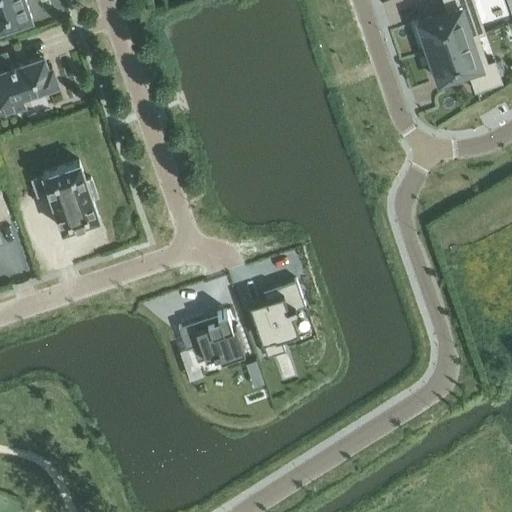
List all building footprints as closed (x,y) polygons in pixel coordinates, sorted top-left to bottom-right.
[(0,0),(0,27),(32,17),(25,0),(0,0)] [(443,0),(447,10),(418,20),(422,31),(418,32),(425,52),(477,34),(484,32),(473,0),(443,0)] [(477,34),(425,52),(431,70),(435,69),(438,80),(459,72),(461,77),(469,74),(475,90),(501,81),(494,60),(487,63),(477,34)] [(6,51),(0,53),(0,114),(25,106),(21,95),(26,93),(27,97),(43,92),(41,88),(57,82),(51,65),(47,67),(45,62),(39,65),(36,58),(26,61),(26,60),(15,64),(14,62),(10,63),(6,51)] [(44,175),(32,179),(37,194),(49,190),(62,228),(98,216),(92,197),(97,195),(91,177),(86,179),(79,160),(42,172),(44,175)] [(0,190),(0,189),(0,220),(10,217),(0,190)] [(261,298),(248,302),(250,307),(267,355),(285,349),(280,336),(298,329),(291,308),(305,304),(296,278),(272,286),(274,293),(265,296),(261,298)] [(205,316),(178,326),(185,347),(192,344),(197,360),(213,354),(214,356),(218,354),(220,359),(235,354),(244,351),(229,308),(217,312),(218,317),(207,321),(205,316)] [(255,360),(246,363),(251,378),(261,375),(255,360)]
